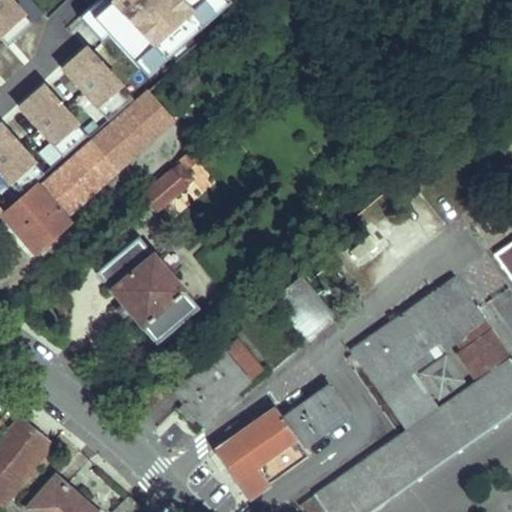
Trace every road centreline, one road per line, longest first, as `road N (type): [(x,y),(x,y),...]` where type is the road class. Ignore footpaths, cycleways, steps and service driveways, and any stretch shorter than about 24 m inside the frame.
road 1 (residential): [(247,511),(364,426),(363,409),(325,349)]
road 2 (residential): [(325,349),(451,239),(487,289)]
road 3 (unclassified): [(165,477),(122,433),(0,343)]
road 4 (residential): [(325,349),(165,477)]
